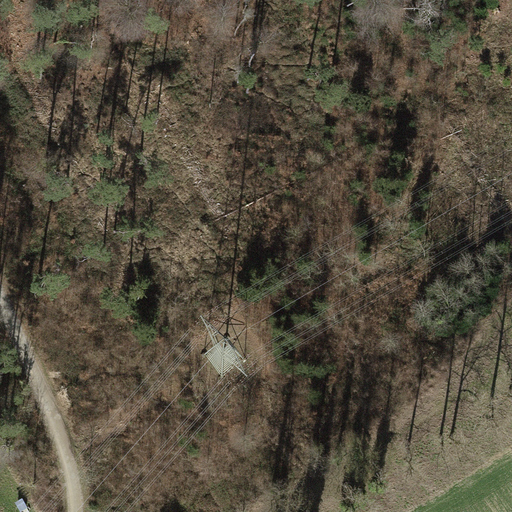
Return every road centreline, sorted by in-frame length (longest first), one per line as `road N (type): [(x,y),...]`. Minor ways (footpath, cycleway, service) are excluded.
road 1 (track): [(273,511),(511,362)]
road 2 (track): [(0,306),(83,479),(78,511)]
